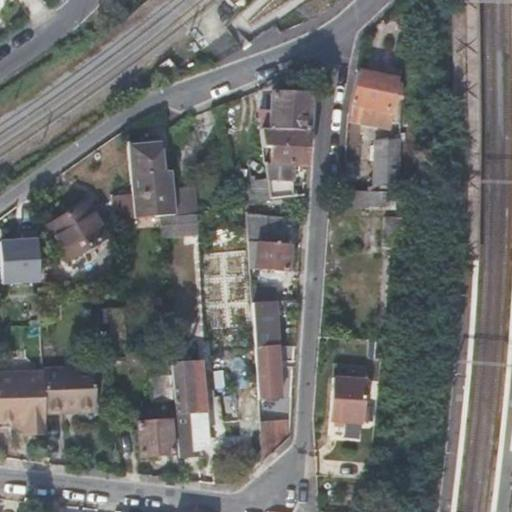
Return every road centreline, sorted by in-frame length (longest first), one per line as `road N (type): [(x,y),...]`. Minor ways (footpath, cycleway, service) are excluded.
road 1 (residential): [(0,475),(240,499),(281,487),(302,454),(332,37)]
road 2 (residential): [(0,210),(132,112),(332,37)]
road 3 (residential): [(0,71),(96,0)]
